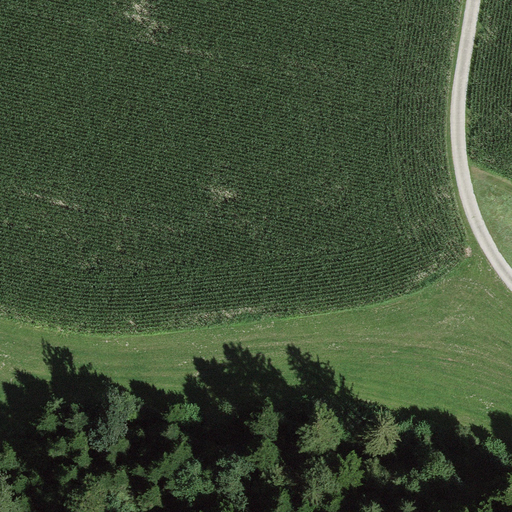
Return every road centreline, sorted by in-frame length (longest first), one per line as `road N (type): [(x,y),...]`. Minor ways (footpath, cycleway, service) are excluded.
road 1 (track): [(511,280),(469,198),(459,140),(474,0)]
road 2 (track): [(511,492),(453,474),(350,466)]
